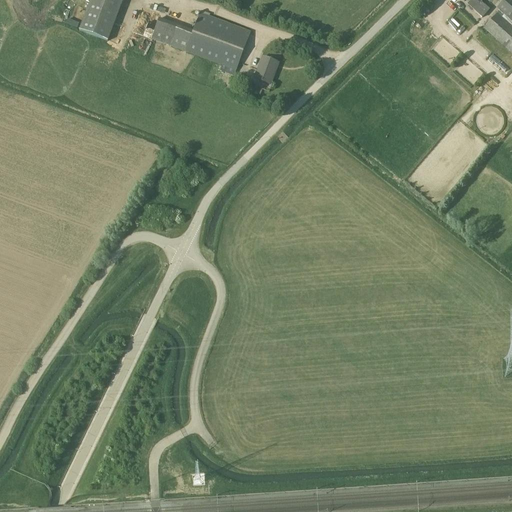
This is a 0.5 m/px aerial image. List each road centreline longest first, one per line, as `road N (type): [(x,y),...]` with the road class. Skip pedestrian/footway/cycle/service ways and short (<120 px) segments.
road 1 (unclassified): [(181,253),(214,190),(404,0)]
road 2 (unclassified): [(0,442),(124,242),(143,236),(181,253)]
road 3 (unclassified): [(54,511),(181,253)]
road 4 (unclassified): [(181,253),(210,273),(221,298),(195,380),(197,425)]
